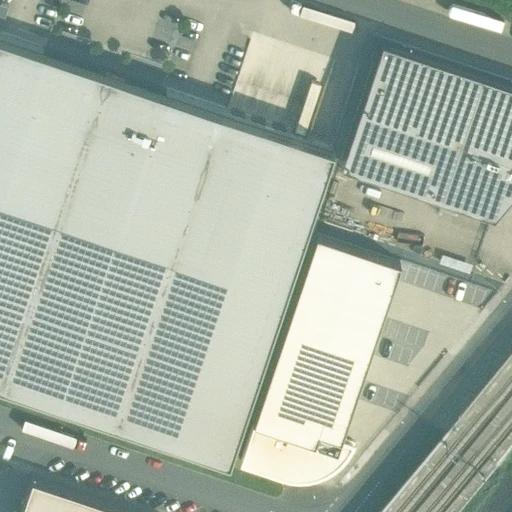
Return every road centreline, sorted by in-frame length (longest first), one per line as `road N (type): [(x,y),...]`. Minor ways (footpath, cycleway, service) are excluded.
road 1 (unclassified): [(0,432),(262,511)]
road 2 (unclassified): [(511,306),(339,511)]
road 3 (unclassified): [(350,0),(511,54)]
